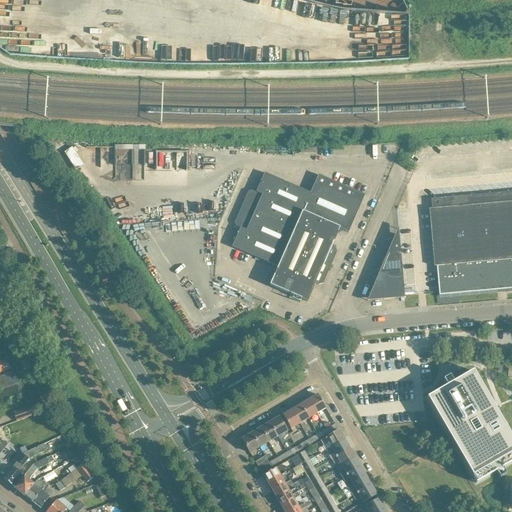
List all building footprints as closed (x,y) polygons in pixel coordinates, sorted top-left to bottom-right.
[(21,16),(23,0),(0,0),(0,35),(8,37),(12,40),(27,43),(19,37),(23,32),(24,24),(16,22),(21,16)] [(68,140),(77,159),(85,155),(76,136),(68,140)] [(348,233),(355,216),(365,195),(318,175),(310,193),(264,173),(256,191),(253,190),(248,192),(237,216),(234,223),(236,227),(240,229),(232,247),(277,267),(270,285),(307,302),(315,284),(318,285),(323,283),(337,252),(335,248),(331,246),(339,229),(348,233)] [(511,192),(431,199),(431,209),(429,209),(429,210),(431,210),(432,216),(437,266),(434,266),(434,267),(437,267),(439,292),(439,295),(511,288),(511,192)] [(409,226),(398,228),(399,236),(402,278),(404,295),(416,294),(409,226)] [(402,278),(399,236),(398,228),(379,273),(392,279),(402,278)] [(404,295),(402,278),(392,279),(379,273),(373,286),(376,289),(375,290),(374,289),(370,289),(369,293),(370,294),(367,301),(375,301),(376,302),(378,301),(381,298),(380,297),(381,296),(383,300),(404,298),(404,295)] [(0,372),(10,369),(4,361),(0,362),(0,372)] [(511,462),(511,438),(473,371),(427,398),(476,483),(511,462)] [(20,383),(13,372),(1,377),(5,388),(20,383)] [(0,397),(1,401),(27,392),(20,383),(5,388),(0,390),(0,397)] [(325,408),(317,395),(309,400),(317,414),(325,408)] [(19,410),(36,404),(34,398),(17,403),(19,410)] [(317,414),(309,400),(300,405),(308,419),(317,414)] [(308,419),(300,405),(291,410),(299,424),(308,419)] [(35,415),(32,406),(14,412),(17,421),(35,415)] [(299,424),(291,410),(283,415),(291,429),(299,424)] [(286,431),(278,418),(269,423),(277,437),(286,431)] [(277,437),(269,423),(260,428),(268,442),(277,437)] [(328,433),(337,428),(335,424),(326,429),(328,433)] [(268,442),(260,428),(251,434),(259,447),(268,442)] [(319,438),(328,433),(326,429),(317,434),(319,438)] [(344,440),(338,431),(321,441),(324,445),(328,443),(331,448),(344,440)] [(259,447),(251,434),(242,439),(250,453),(259,447)] [(311,443),(319,438),(317,434),(309,439),(311,443)] [(298,450),(311,443),(309,439),(296,447),(298,450)] [(332,459),(349,449),(344,440),(331,448),(326,450),(332,459)] [(12,486),(22,474),(19,471),(29,459),(47,450),(44,444),(24,453),(4,479),(12,486)] [(79,456),(73,446),(66,449),(73,460),(79,456)] [(293,453),(298,450),(296,447),(287,452),(289,456),(293,454),(293,453)] [(337,469),(355,458),(349,449),(332,459),(337,469)] [(309,460),(304,451),(300,453),(305,462),(309,460)] [(279,461),(289,456),(287,452),(277,458),(279,461)] [(298,455),(294,457),(299,465),(300,464),(302,463),(298,455)] [(83,463),(79,456),(73,460),(78,468),(83,463)] [(271,467),(269,463),(265,456),(255,462),(261,472),(271,467)] [(37,469),(48,464),(46,458),(32,465),(14,488),(24,496),(34,483),(29,479),(37,469)] [(279,461),(277,458),(269,463),(271,467),(275,464),(279,461)] [(342,478),(360,467),(355,458),(337,469),(342,478)] [(315,469),(309,460),(305,462),(311,472),(315,469)] [(94,477),(83,463),(78,468),(82,476),(87,482),(94,477)] [(304,472),(300,464),(299,465),(297,466),(296,467),(300,475),(304,472)] [(267,484),(290,470),(288,466),(283,468),(281,465),(262,476),(263,476),(262,478),(264,481),(266,481),(267,484)] [(365,476),(360,467),(342,478),(345,482),(349,479),(352,484),(365,476)] [(320,478),(315,469),(311,472),(316,480),(320,478)] [(290,480),(288,476),(292,474),(290,470),(267,484),(268,486),(268,488),(270,492),(285,483),(290,480)] [(371,486),(365,476),(352,484),(348,487),(350,491),(353,496),(371,486)] [(325,488),(320,478),(316,480),(319,485),(322,490),(325,488)] [(33,502),(47,484),(45,482),(43,484),(37,479),(34,484),(34,483),(24,496),(33,502)] [(276,499),(299,486),(297,482),(292,484),(290,480),(285,483),(270,492),(273,496),(275,497),(276,499)] [(314,488),(309,480),(305,482),(309,490),(314,488)] [(65,488),(61,481),(60,481),(55,484),(60,491),(65,488)] [(109,494),(99,483),(95,484),(100,498),(109,494)] [(41,508),(53,492),(47,487),(49,485),(47,484),(33,502),(41,508)] [(294,499),(299,496),(297,493),(305,488),(303,484),(299,486),(276,499),(278,502),(277,503),(280,507),(294,499)] [(69,493),(77,492),(77,485),(68,485),(69,493)] [(376,495),(371,486),(353,496),(355,500),(360,497),(363,503),(376,495)] [(314,488),(309,490),(314,498),(318,495),(314,488)] [(331,497),(325,488),(322,490),(327,499),(331,497)] [(82,492),(71,499),(74,504),(85,497),(82,492)] [(323,504),(318,495),(314,498),(314,499),(318,506),(323,504)] [(59,501),(69,509),(73,504),(63,496),(59,501)] [(289,511),(308,501),(306,497),(301,500),(299,496),(294,499),(280,507),(282,511),(289,511)] [(336,506),(331,497),(327,499),(332,508),(336,506)] [(309,502),(314,499),(314,498),(308,501),(289,511),(307,511),(309,511),(306,508),(310,505),(309,502)] [(378,511),(384,509),(379,499),(365,507),(361,510),(362,511),(378,511)] [(66,508),(57,500),(46,511),(66,511),(68,510),(66,508)] [(86,511),(84,507),(80,501),(72,508),(68,511),(78,511),(79,511),(78,511),(86,511)]
